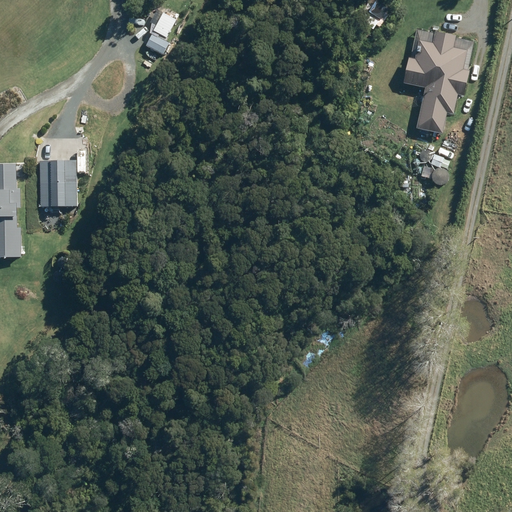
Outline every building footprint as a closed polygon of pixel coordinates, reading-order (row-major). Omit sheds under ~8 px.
[(167,38),(177,19),(162,12),(145,46),(165,56),(173,41),(167,38)] [(445,137),(453,89),(470,91),(479,40),(415,29),(406,85),(425,89),(418,132),(445,137)] [(452,162),(434,154),(430,163),(448,171),(452,162)] [(41,157),(41,186),(78,186),(78,157),(41,157)] [(446,173),(445,172),(444,171),(443,170),(442,170),(440,169),(439,169),(437,169),(436,170),(435,170),(433,171),(433,172),(432,174),(431,175),(431,176),(431,178),(431,179),(431,181),(432,182),(433,183),(434,184),(435,185),(437,186),(438,186),(439,186),(441,186),(442,185),(444,185),(445,184),(446,183),(447,182),(447,180),(447,179),(448,177),(447,176),(447,175),(446,173)] [(19,209),(19,196),(27,196),(27,174),(0,173),(0,226),(12,226),(12,209),(19,209)]
